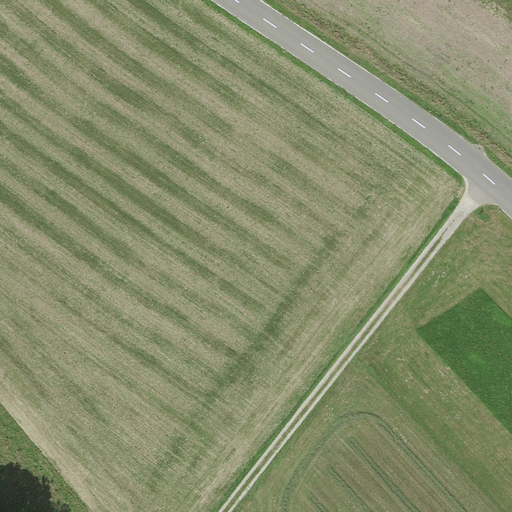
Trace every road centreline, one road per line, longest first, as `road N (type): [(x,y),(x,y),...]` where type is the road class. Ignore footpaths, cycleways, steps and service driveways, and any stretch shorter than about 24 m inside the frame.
road 1 (track): [(491,184),(232,511)]
road 2 (tertiary): [(511,203),(436,137),(231,0)]
